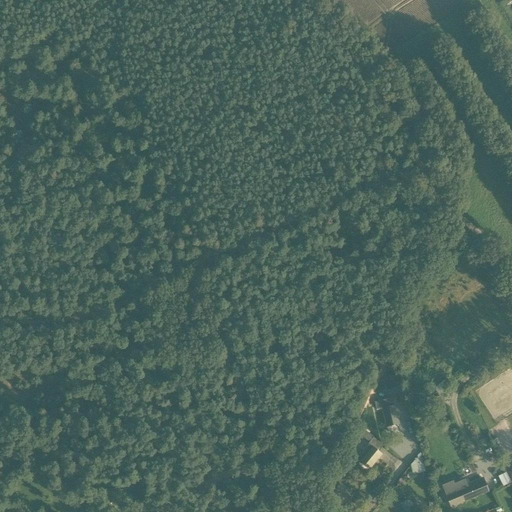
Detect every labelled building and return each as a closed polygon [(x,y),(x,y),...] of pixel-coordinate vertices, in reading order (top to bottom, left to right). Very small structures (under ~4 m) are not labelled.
[(482,349),(487,358),(507,346),(502,338),(482,349)] [(384,379),(387,390),(397,388),(394,376),(384,379)] [(444,381),(434,389),(438,394),(439,395),(449,387),(444,381)] [(440,396),(427,402),(432,413),(445,408),(440,396)] [(383,409),(387,427),(399,424),(393,398),(375,402),(376,410),(383,409)] [(362,432),(357,437),(360,440),(362,437),(364,439),(366,436),(369,432),(365,428),(362,432)] [(360,462),(362,463),(370,469),(382,455),(378,452),(383,446),(374,438),(369,444),(372,447),(360,462)] [(353,456),(348,461),(353,465),(358,460),(353,456)] [(502,486),(509,482),(505,473),(497,477),(502,486)] [(453,481),(442,486),(446,497),(450,507),(479,495),(488,491),(483,479),(468,485),(467,485),(465,480),(454,484),(453,481)] [(331,497),(339,503),(346,494),(348,496),(351,492),(340,484),(331,497)] [(392,505),(395,511),(405,511),(406,511),(411,509),(407,499),(392,505)]
